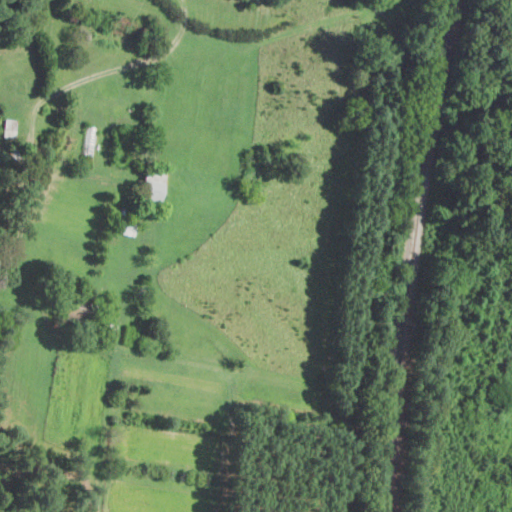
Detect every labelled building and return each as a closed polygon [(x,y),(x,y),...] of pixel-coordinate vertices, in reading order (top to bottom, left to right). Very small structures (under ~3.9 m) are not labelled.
[(16,121),(14,138),(3,137),(5,119),(16,121)] [(97,128),(91,172),(78,170),(84,127),(97,128)] [(24,152),(20,172),(4,169),(8,150),(24,152)] [(49,155),(48,163),(39,162),(39,155),(49,155)] [(167,169),(159,210),(139,206),(148,165),(167,169)] [(134,235),(133,237),(112,231),(117,209),(128,212),(126,221),(136,224),(134,235)] [(65,296),(90,301),(89,303),(97,305),(95,317),(90,316),(88,326),(60,320),(63,306),(60,305),(62,296),(65,297),(65,296)] [(117,325),(115,342),(103,341),(104,335),(102,335),(102,329),(105,330),(106,324),(117,325)]
